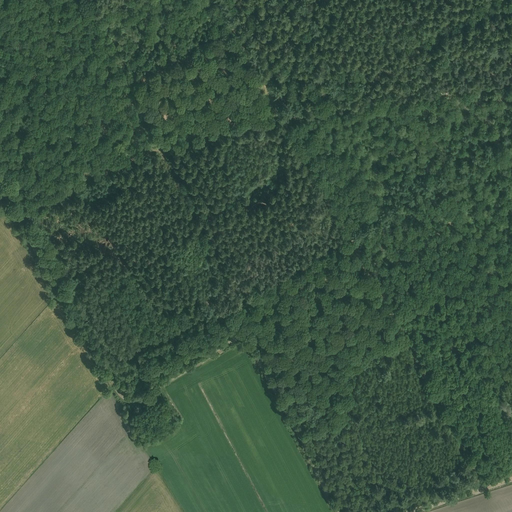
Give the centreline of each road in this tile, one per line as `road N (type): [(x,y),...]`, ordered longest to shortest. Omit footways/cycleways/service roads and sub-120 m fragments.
road 1 (track): [(243,333),(125,406),(0,194)]
road 2 (track): [(282,118),(511,83)]
road 3 (track): [(394,313),(358,256),(243,333)]
road 4 (track): [(336,511),(243,333)]
road 5 (track): [(394,313),(485,488)]
road 6 (track): [(349,234),(511,131)]
road 7 (track): [(511,371),(486,375),(450,295),(394,313)]
road 8 (track): [(282,118),(349,234)]
